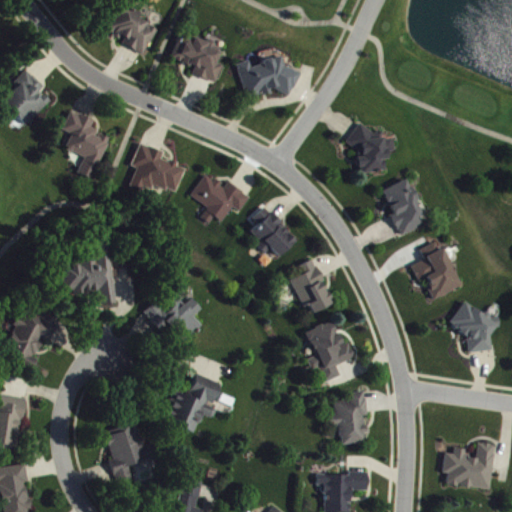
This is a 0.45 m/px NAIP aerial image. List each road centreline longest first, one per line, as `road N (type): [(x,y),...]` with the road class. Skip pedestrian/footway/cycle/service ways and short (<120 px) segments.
road 1 (residential): [(407,511),(408,387),(389,318),(323,199),(281,164),(114,88),(68,55),(23,0)]
road 2 (residential): [(281,164),(352,57),(377,0)]
road 3 (residential): [(89,511),(61,452),(64,402),(83,370),(104,359)]
